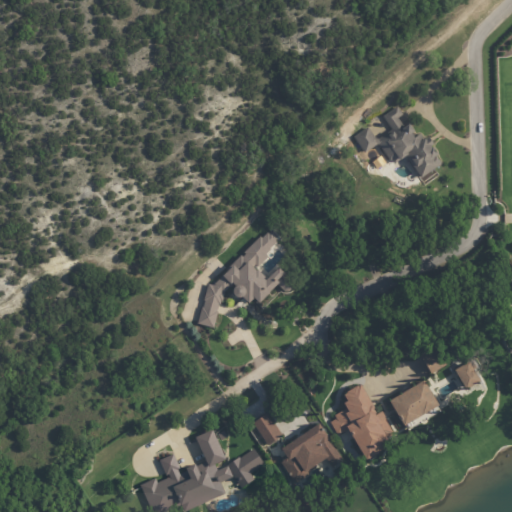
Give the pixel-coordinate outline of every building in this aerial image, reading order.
[(401,115),(403,117),(398,120),(404,130),(407,128),(412,135),(409,137),(412,141),(420,136),(424,143),(427,140),(432,148),(431,149),(437,158),(436,159),(440,165),(439,166),(440,167),(420,181),(405,159),(397,164),(393,166),(391,162),(389,163),(378,147),(365,156),(353,139),(367,129),(375,140),(379,141),(389,133),(390,130),(382,118),(397,108),(401,115)] [(197,324),(213,328),(221,295),(234,282),(230,296),(243,299),(247,304),(252,298),(258,304),(276,285),(285,293),(289,289),(291,282),(276,268),(269,276),(258,266),(265,258),(267,252),(274,244),(276,239),(266,229),(227,270),(212,286),(206,284),(197,324)] [(438,370),(429,375),(418,356),(433,347),(444,366),(438,370)] [(476,378),(478,382),(464,391),(453,371),(467,363),(476,378)] [(423,383),(437,406),(402,427),(387,402),(422,382),(423,383)] [(349,430),(362,459),(388,449),(383,438),(391,435),(381,411),(374,414),(361,385),(340,394),(347,411),(328,419),(335,436),(349,430)] [(270,443),(256,422),(265,416),(276,432),(280,437),(279,438),(280,440),(273,446),(270,443)] [(341,461),(319,424),(275,451),(294,482),(308,473),(307,470),(325,459),(330,468),(341,461)] [(220,451),(224,460),(214,465),(217,472),(227,467),(232,478),(225,481),(227,486),(221,489),(223,495),(187,511),(182,511),(180,507),(169,511),(150,511),(139,487),(154,480),(156,484),(168,478),(167,476),(165,477),(158,462),(172,456),(179,470),(176,472),(178,474),(184,471),(183,470),(192,465),(193,469),(205,464),(193,439),(210,431),(220,451)] [(216,435),(223,432),(226,438),(219,442),(216,435)] [(243,487),(240,489),(233,479),(227,466),(239,458),(239,459),(253,450),(264,466),(249,475),(253,481),(243,487)]
